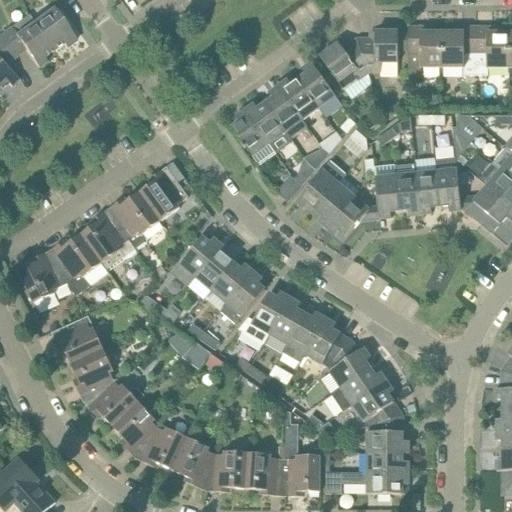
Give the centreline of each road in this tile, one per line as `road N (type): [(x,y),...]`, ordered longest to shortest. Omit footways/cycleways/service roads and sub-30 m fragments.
road 1 (residential): [(463,366),(289,253),(231,199),(181,129)]
road 2 (residential): [(0,317),(60,440),(147,511)]
road 3 (residential): [(0,249),(181,129)]
road 4 (residential): [(181,129),(355,0)]
road 5 (residential): [(117,41),(21,112),(0,137)]
road 6 (residential): [(456,511),(463,366)]
